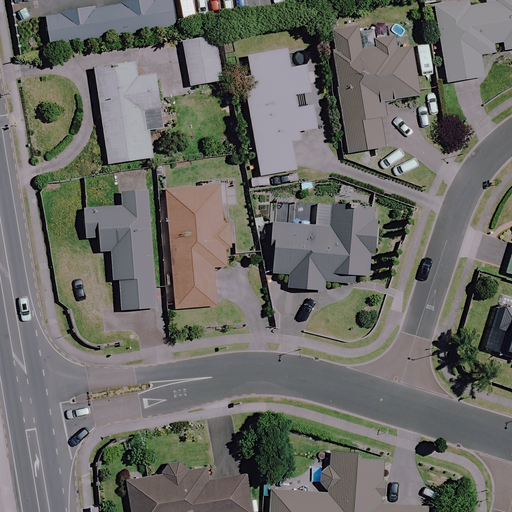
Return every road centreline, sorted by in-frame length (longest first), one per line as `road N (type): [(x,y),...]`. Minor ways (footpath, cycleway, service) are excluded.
road 1 (residential): [(32,408),(276,378),(396,404)]
road 2 (residential): [(396,404),(455,216),(471,182),(511,141)]
road 3 (secondary): [(0,242),(32,408)]
road 4 (residential): [(396,404),(511,442)]
